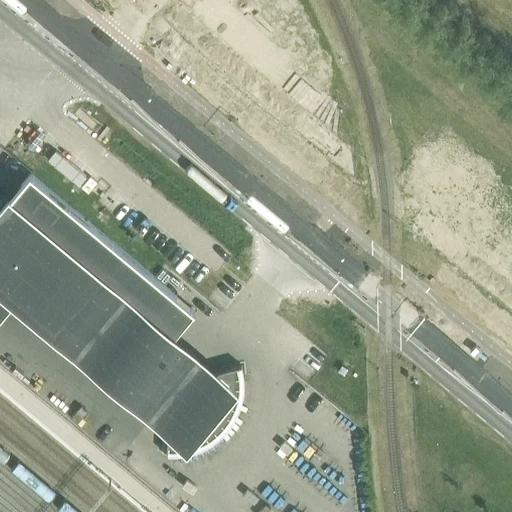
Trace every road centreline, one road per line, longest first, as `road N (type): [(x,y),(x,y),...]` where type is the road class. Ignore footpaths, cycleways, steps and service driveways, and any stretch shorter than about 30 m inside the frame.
road 1 (unclassified): [(0,17),(511,437)]
road 2 (unclassified): [(511,415),(10,0)]
